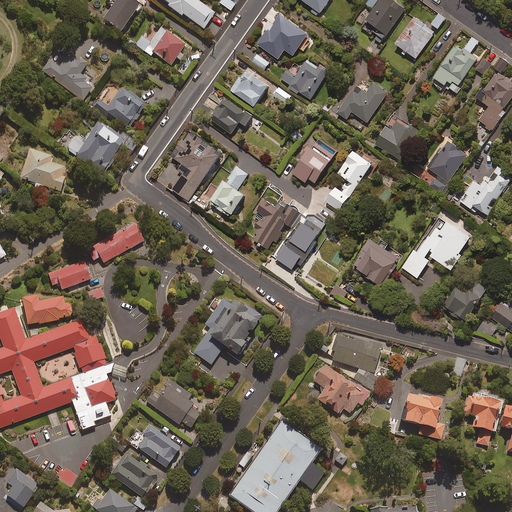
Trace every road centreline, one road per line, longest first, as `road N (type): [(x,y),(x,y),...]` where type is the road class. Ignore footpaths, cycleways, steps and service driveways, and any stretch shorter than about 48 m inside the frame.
road 1 (residential): [(315,312),(272,291),(136,179),(258,0)]
road 2 (residential): [(174,511),(315,312)]
road 3 (residential): [(511,359),(315,312)]
road 4 (unknown): [(216,272),(148,258),(117,263),(112,296),(126,322)]
